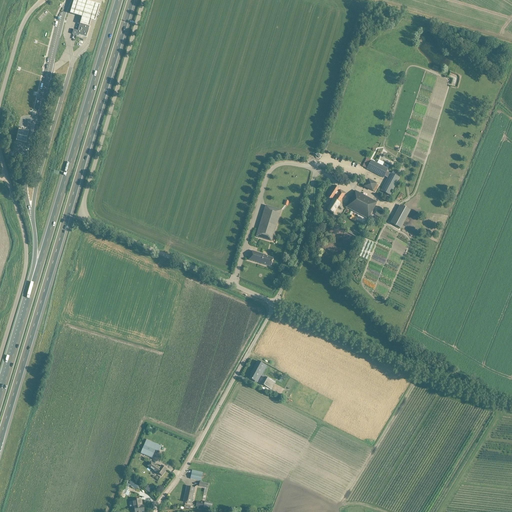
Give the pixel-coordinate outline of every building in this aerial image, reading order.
[(96,7),(74,0),(70,14),(81,18),(79,23),(87,26),(88,21),(92,22),(96,7)] [(86,37),(90,27),(80,24),(78,31),(74,30),(72,34),(79,36),(79,35),(86,37)] [(29,134),(19,132),(16,144),(26,146),(29,134)] [(366,159),(362,166),(367,169),(383,178),(384,176),(388,178),(381,191),(390,196),(399,178),(390,173),(390,174),(386,172),(388,169),(371,161),(366,159)] [(373,192),(377,184),(368,179),(364,187),(373,192)] [(330,194),(327,198),(331,200),(339,188),(334,186),(329,193),(330,194)] [(345,194),(343,192),(339,190),(327,210),(333,214),(339,204),(339,203),(345,194)] [(346,208),(368,219),(377,203),(355,191),(346,208)] [(265,206),(256,237),(271,242),(281,211),(265,206)] [(399,206),(390,224),(401,229),(410,211),(399,206)] [(252,252),(249,261),(270,267),(273,258),(252,252)] [(254,371),(249,379),(254,382),(256,379),(257,380),(260,375),(259,374),(263,366),(255,362),(251,370),(254,371)] [(264,377),(260,384),(271,390),(275,383),(264,377)] [(161,447),(146,440),(141,453),(152,458),(155,450),(159,452),(161,447)] [(157,472),(157,473),(162,476),(167,470),(162,466),(159,470),(150,463),(148,466),(151,469),(154,471),(157,472)] [(201,481),(203,473),(192,471),(190,479),(201,481)] [(194,489),(192,488),(187,487),(185,494),(186,494),(185,497),(184,497),(183,502),(186,503),(187,503),(191,504),(194,489)] [(140,496),(135,497),(136,506),(134,507),(134,511),(143,511),(143,506),(141,506),(140,496)]
